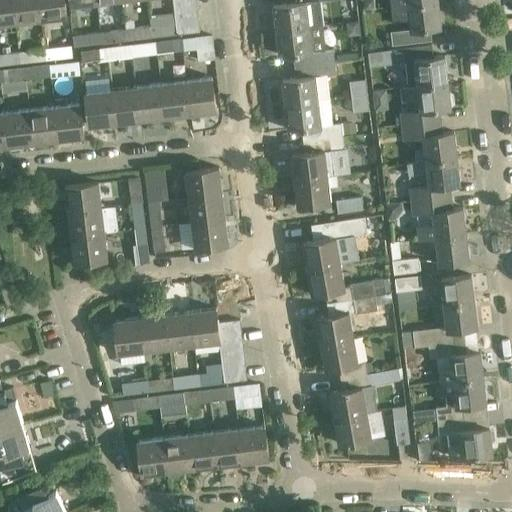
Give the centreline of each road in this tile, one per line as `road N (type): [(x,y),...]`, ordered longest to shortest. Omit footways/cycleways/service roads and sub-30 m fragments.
road 1 (residential): [(303,487),(280,499),(135,507),(123,492),(71,315),(87,288),(259,257)]
road 2 (residential): [(506,266),(474,0)]
road 3 (residential): [(246,143),(0,179)]
road 4 (residential): [(303,487),(259,257)]
road 5 (residential): [(303,487),(511,491)]
road 6 (residential): [(246,143),(228,0)]
